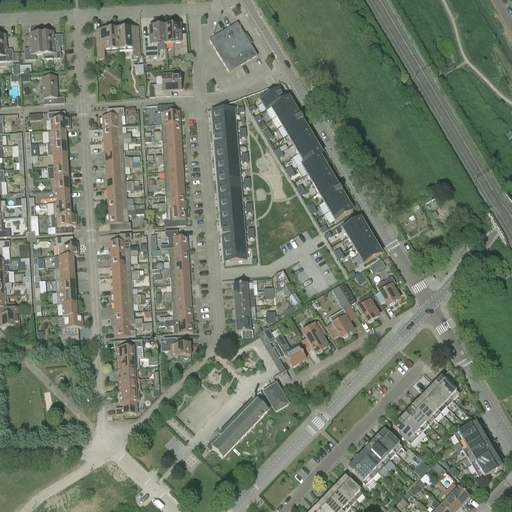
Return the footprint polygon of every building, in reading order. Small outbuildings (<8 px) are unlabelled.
[(171,27),(164,27),(165,45),(174,45),(175,57),(187,56),(186,40),(180,40),(179,24),(171,25),(171,27)] [(237,24),(209,41),(229,74),(257,57),(250,46),(248,47),(242,37),(244,36),(237,24)] [(165,45),(164,27),(158,28),(158,26),(149,26),(151,44),(145,44),(145,59),(158,58),(157,46),(165,45)] [(119,30),(117,30),(118,51),(133,50),(133,59),(140,58),(138,29),(124,30),(124,28),(119,29),(119,30)] [(118,51),(117,30),(115,30),(115,29),(109,29),(110,31),(96,32),(98,61),(105,60),(104,52),(118,51)] [(41,34),(42,56),(49,55),(50,61),(61,60),(60,48),(54,48),(53,33),(41,34)] [(42,56),(41,34),(29,35),(30,50),(24,50),(25,62),(36,61),(36,56),(42,56)] [(5,36),(0,36),(0,58),(1,58),(2,64),(13,63),(12,51),(6,51),(5,36)] [(13,83),(20,82),(19,65),(12,65),(13,83)] [(162,86),(149,87),(150,100),(167,99),(167,93),(182,92),(182,83),(180,83),(180,76),(162,78),(162,86)] [(56,79),(42,80),(44,107),(65,106),(64,99),(57,99),(56,79)] [(285,100),(279,89),(259,100),(266,112),(270,110),(270,109),(286,100),(285,100)] [(270,110),(276,119),(294,108),(288,98),(285,100),(286,100),(270,109),(270,110)] [(161,126),(180,125),(179,113),(174,113),(174,107),(157,108),(158,114),(160,114),(161,126)] [(276,119),(282,128),(299,117),(294,108),(276,119)] [(103,130),(122,128),(122,117),(124,116),(124,110),(107,111),(107,117),(102,117),(103,130)] [(213,124),(235,123),(234,110),(211,112),(213,124)] [(65,132),(70,132),(70,119),(65,120),(65,113),(48,114),(48,121),(51,121),(51,133),(65,132)] [(282,128),(287,137),(305,127),(299,117),(282,128)] [(214,137),(236,135),(235,123),(213,124),(214,137)] [(180,125),(161,126),(161,133),(153,134),(154,138),(181,137),(180,125)] [(305,127),(287,137),(293,147),(310,136),(305,127)] [(123,136),(122,128),(103,130),(104,141),(131,140),(131,135),(123,136)] [(66,144),(65,132),(51,133),(52,145),(66,144)] [(215,150),(237,148),(236,135),(214,137),(215,150)] [(310,136),(293,147),(298,156),(316,145),(310,136)] [(181,137),(154,138),(154,143),(162,143),(162,150),(182,149),(181,137)] [(131,140),(104,141),(105,153),(124,152),(124,145),(132,145),(131,140)] [(66,144),(52,145),(53,157),(67,156),(66,144)] [(303,165),(304,165),(319,156),(322,155),(316,145),(298,156),(303,165)] [(22,147),(17,147),(17,153),(12,153),(13,159),(18,159),(22,159),(22,147)] [(216,162),(238,160),(237,148),(215,150),(216,162)] [(182,149),(162,150),(163,157),(155,158),(155,162),(182,161),(182,149)] [(124,152),(105,153),(105,165),(133,164),(132,159),(124,159),(124,152)] [(67,156),(53,157),(54,169),(67,168),(67,156)] [(324,166),(319,156),(304,165),(303,165),(301,166),(307,176),(324,166)] [(217,175),(239,173),(238,160),(216,162),(217,175)] [(182,161),(155,162),(155,167),(163,167),(164,174),(183,173),(182,161)] [(133,169),(133,164),(105,165),(106,177),(125,176),(125,169),(133,169)] [(330,175),(324,166),(307,176),(312,185),(330,175)] [(54,169),(51,169),(51,170),(47,170),(48,181),(52,181),(68,180),(67,168),(54,169)] [(183,173),(164,174),(164,181),(156,182),(157,186),(184,185),(183,173)] [(218,187),(240,185),(239,173),(217,175),(218,187)] [(336,184),(330,175),(312,185),(318,195),(336,184)] [(125,176),(106,177),(107,189),(134,188),(134,183),(126,183),(125,176)] [(69,192),(68,180),(52,181),(53,193),(55,193),(69,192)] [(341,193),(336,184),(318,195),(323,204),(341,193)] [(185,197),(184,185),(157,186),(157,191),(165,191),(165,198),(185,197)] [(219,200),(241,198),(240,185),(218,187),(219,200)] [(134,188),(107,189),(108,201),(127,200),(127,193),(135,193),(134,188)] [(70,204),(69,192),(55,193),(56,205),(70,204)] [(347,203),(341,193),(323,204),(329,213),(347,203)] [(185,197),(165,198),(166,205),(158,206),(158,210),(185,209),(185,197)] [(220,212),(242,210),(241,198),(219,200),(220,212)] [(127,200),(108,201),(108,213),(136,212),(135,207),(127,207),(127,200)] [(329,213),(335,223),(352,212),(347,203),(329,213)] [(56,205),(53,205),(54,217),(57,217),(63,216),(70,216),(70,204),(56,205)] [(25,207),(17,207),(17,208),(16,208),(17,214),(21,214),(22,219),(26,219),(25,207)] [(185,209),(158,210),(158,215),(166,215),(167,222),(164,222),(165,229),(186,227),(185,221),(186,221),(185,209)] [(221,225),(243,223),(242,210),(220,212),(221,225)] [(136,212),(108,213),(109,226),(118,225),(119,232),(131,231),(131,224),(128,224),(128,217),(136,217),(145,217),(145,212),(145,211),(136,212)] [(57,217),(54,217),(50,217),(51,230),(55,230),(55,236),(72,235),(72,228),(76,228),(76,215),(70,216),(63,216),(57,217)] [(365,228),(359,219),(342,230),(347,239),(365,228)] [(0,220),(0,239),(9,239),(9,232),(3,232),(3,227),(1,227),(1,220),(0,220)] [(222,237),(244,235),(243,223),(221,225),(222,237)] [(365,228),(347,239),(352,248),(370,237),(365,228)] [(161,252),(188,250),(187,238),(178,238),(178,232),(165,233),(165,240),(168,239),(168,247),(160,247),(161,252)] [(111,255),(138,253),(138,248),(130,249),(129,242),(132,242),(131,235),(119,236),(119,242),(110,243),(111,255)] [(223,250),(245,248),(244,235),(222,237),(223,250)] [(370,237),(352,248),(358,256),(375,246),(370,237)] [(73,258),(78,257),(77,245),(73,245),(73,239),(55,240),(56,246),(58,246),(59,258),(73,257),(73,258)] [(0,262),(3,262),(3,250),(9,249),(9,243),(0,243),(0,262)] [(375,246),(358,256),(363,266),(381,255),(375,246)] [(20,259),(29,258),(28,248),(19,249),(20,259)] [(224,263),(246,261),(245,248),(223,250),(224,263)] [(188,250),(161,252),(161,257),(169,256),(169,263),(189,262),(188,250)] [(138,253),(111,255),(112,267),(131,265),(131,259),(139,258),(138,253)] [(73,257),(59,258),(54,259),(55,271),(74,269),(73,258),(73,257)] [(25,272),(29,272),(29,260),(20,261),(21,264),(24,263),(25,272)] [(189,262),(169,263),(170,270),(162,271),(162,276),(189,274),(189,262)] [(381,263),(369,270),(372,276),(385,269),(381,263)] [(131,265),(112,267),(112,279),(140,277),(139,272),(131,273),(131,265)] [(74,269),(55,271),(55,283),(75,281),(74,269)] [(4,274),(0,274),(0,286),(4,286),(9,285),(8,274),(4,274)] [(190,286),(189,274),(162,276),(162,281),(170,280),(171,287),(190,286)] [(359,286),(367,282),(363,275),(356,279),(359,286)] [(140,282),(140,277),(112,279),(113,291),(132,289),(132,283),(140,282)] [(287,280),(275,286),(276,294),(289,284),(287,280)] [(379,294),(375,296),(381,306),(385,303),(388,308),(399,301),(391,287),(395,285),(391,280),(384,284),(382,284),(376,287),(376,288),(379,294)] [(75,281),(55,283),(56,295),(75,293),(75,281)] [(234,298),(254,296),(253,284),(233,286),(234,298)] [(4,286),(0,286),(0,298),(5,298),(5,297),(6,297),(5,291),(11,290),(11,286),(9,286),(9,285),(4,286)] [(287,299),(295,293),(289,285),(281,291),(287,299)] [(339,288),(350,308),(356,304),(344,285),(339,288)] [(190,286),(171,287),(171,294),(163,295),(164,300),(191,298),(190,286)] [(350,308),(339,288),(332,292),(333,295),(338,304),(343,312),(330,320),(333,325),(326,330),(332,340),(339,336),(341,340),(353,333),(344,318),(347,317),(351,322),(357,319),(350,308)] [(132,289),(113,291),(114,303),(141,301),(141,297),(141,296),(133,297),(132,289)] [(75,293),(56,295),(57,307),(62,306),(76,305),(75,293)] [(294,308),(300,304),(294,295),(289,299),(294,308)] [(358,302),(357,307),(358,309),(367,325),(379,318),(369,302),(373,300),(370,295),(362,300),(358,302)] [(254,296),(234,298),(235,310),(255,308),(254,296)] [(8,297),(6,297),(5,297),(5,298),(0,298),(0,310),(14,309),(14,305),(8,305),(8,297)] [(192,310),(191,298),(164,300),(164,305),(172,304),(172,312),(192,310)] [(141,306),(141,301),(114,303),(115,315),(134,313),(133,307),(141,306)] [(300,304),(294,308),(282,315),(285,320),(303,309),(300,304)] [(77,317),(76,305),(62,306),(63,318),(76,317),(77,317)] [(256,321),(255,308),(235,310),(236,322),(254,320),(254,321),(256,321)] [(18,309),(14,309),(0,310),(0,321),(0,328),(5,332),(7,329),(20,328),(19,315),(18,315),(18,309)] [(192,310),(172,312),(173,318),(165,319),(165,324),(192,322),(192,310)] [(134,321),(134,313),(115,315),(115,327),(143,325),(142,320),(134,321)] [(76,317),(63,318),(64,330),(61,330),(62,343),(79,342),(78,329),(83,329),(82,317),(77,317),(76,317)] [(254,320),(236,322),(237,334),(251,333),(250,326),(255,326),(254,321),(254,320)] [(193,334),(192,322),(165,324),(165,329),(173,328),(174,336),(193,334)] [(307,340),(302,343),(307,353),(312,350),(312,352),(313,351),(316,355),(327,348),(322,338),(326,336),(319,324),(315,326),(314,326),(303,333),(307,340)] [(143,325),(115,327),(116,339),(135,338),(135,330),(143,330),(143,325)] [(268,330),(263,333),(270,345),(275,342),(268,330)] [(270,345),(263,333),(257,336),(281,376),(286,373),(269,346),(270,345)] [(281,336),(274,340),(292,369),(305,361),(298,349),(293,352),(292,350),(290,351),(281,336)] [(163,343),(160,343),(161,354),(171,353),(171,359),(183,358),(186,361),(189,358),(191,358),(190,345),(177,346),(177,339),(163,340),(163,343)] [(118,361),(138,359),(137,349),(142,349),(141,342),(135,342),(119,343),(119,349),(117,350),(118,361)] [(138,370),(138,359),(118,361),(118,372),(138,370)] [(157,359),(148,359),(148,367),(157,367),(157,359)] [(138,370),(118,372),(119,382),(138,381),(137,371),(138,371),(138,370)] [(455,380),(449,373),(442,380),(449,386),(455,380)] [(440,378),(433,386),(452,403),(459,396),(449,386),(442,380),(440,378)] [(138,382),(138,381),(119,382),(120,393),(136,392),(140,392),(139,382),(138,382)] [(252,402),(207,449),(210,453),(212,451),(222,460),(267,414),(266,413),(272,409),(275,414),(288,406),(276,385),(263,393),(263,394),(253,400),(252,399),(251,401),(252,402)] [(452,403),(433,386),(427,392),(446,410),(452,403)] [(136,392),(120,393),(120,404),(123,404),(123,409),(116,410),(116,416),(129,416),(137,415),(137,403),(139,403),(138,392),(140,392),(136,392)] [(427,392),(422,398),(440,416),(446,410),(427,392)] [(440,416),(422,398),(416,404),(434,422),(440,416)] [(434,422),(416,404),(409,410),(428,428),(434,422)] [(428,428),(409,410),(403,417),(422,434),(428,428)] [(403,417),(397,423),(416,441),(422,434),(403,417)] [(416,441),(397,423),(391,429),(410,447),(416,441)] [(458,444),(480,431),(475,423),(453,437),(458,444)] [(484,439),(480,431),(458,444),(462,452),(484,439)] [(383,432),(376,439),(394,456),(401,449),(383,432)] [(394,456),(376,439),(370,445),(388,463),(394,456)] [(489,446),(484,439),(462,452),(467,459),(489,446)] [(370,445),(364,451),(382,469),(388,463),(370,445)] [(489,446),(467,459),(471,466),(493,453),(489,446)] [(382,469),(364,451),(358,457),(376,475),(382,469)] [(493,453),(471,466),(475,473),(497,461),(493,453)] [(358,457),(352,464),(370,481),(376,475),(358,457)] [(497,461),(475,473),(480,481),(502,468),(497,461)] [(370,481),(352,464),(346,470),(364,487),(370,481)] [(436,465),(432,470),(441,478),(445,473),(436,465)] [(432,470),(425,476),(429,479),(430,480),(436,486),(442,479),(441,478),(432,470)] [(425,476),(420,482),(423,485),(425,484),(429,479),(425,476)] [(344,477),(337,485),(355,503),(363,495),(344,477)] [(373,480),(366,486),(370,491),(377,485),(373,480)] [(420,482),(417,486),(422,491),(426,487),(423,485),(420,482)] [(337,485),(331,491),(349,509),(355,503),(337,485)] [(417,486),(409,494),(414,498),(418,493),(419,494),(422,491),(417,486)] [(403,488),(399,493),(402,497),(407,491),(403,488)] [(449,498),(460,509),(470,499),(458,488),(449,498)] [(331,491),(325,497),(340,511),(346,511),(349,509),(331,491)] [(340,511),(325,497),(319,504),(327,511),(340,511)] [(457,511),(460,509),(449,498),(440,507),(445,511),(457,511)] [(402,501),(400,504),(405,509),(408,506),(407,505),(402,501)] [(445,511),(440,507),(435,503),(430,507),(435,511),(445,511)]
